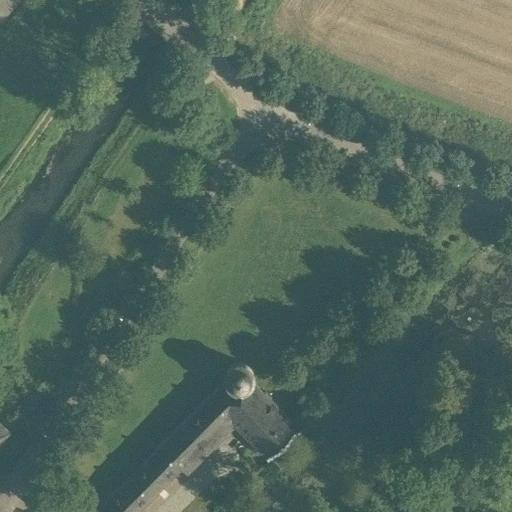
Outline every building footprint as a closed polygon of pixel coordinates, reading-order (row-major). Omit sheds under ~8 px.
[(230,377),(209,397),(229,417),(239,426),(268,397),(248,377),(251,373),(252,368),(251,364),(248,360),(244,357),(240,356),(235,357),(231,359),(228,363),(227,368),(228,372),(230,377)] [(209,397),(164,443),(183,463),(229,417),(209,397)] [(299,427),(268,397),(239,426),(269,457),(299,427)] [(133,511),(183,463),(164,443),(94,511),(133,511)] [(511,472),(493,454),(472,475),(495,498),(511,480),(511,472)]
